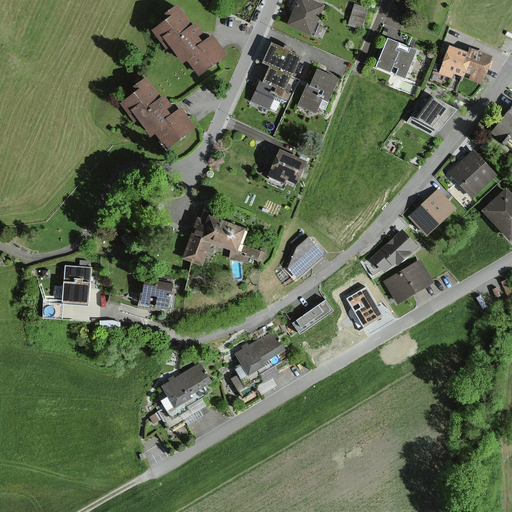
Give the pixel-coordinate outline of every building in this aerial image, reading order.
[(318,23),(325,6),(312,0),(297,0),(287,26),(321,40),(326,29),(319,26),(320,24),(318,23)] [(368,9),(354,4),(348,26),(362,30),(368,9)] [(193,25),(177,5),(165,14),(168,18),(152,30),(167,51),(171,48),(163,37),(172,30),(177,36),(193,25)] [(196,22),(193,25),(177,36),(172,30),(163,37),(171,48),(183,64),(188,60),(199,52),(196,47),(203,42),(199,37),(204,33),(196,22)] [(213,34),(203,42),(196,47),(199,52),(188,60),(200,77),(229,55),(213,34)] [(406,79),(418,50),(388,38),(376,67),(391,73),(394,67),(399,69),(396,75),(406,79)] [(269,67),(263,81),(290,93),(293,85),(288,83),(291,77),(292,77),(302,56),(291,52),(292,49),(284,45),(283,48),(271,43),(262,63),(269,67)] [(455,74),(464,78),(466,73),(463,65),(468,53),(449,46),(439,74),(453,79),(455,74)] [(493,57),(470,48),(463,65),(466,73),(471,75),(469,80),(482,85),(487,73),(488,73),(492,62),(491,62),(493,57)] [(339,79),(317,69),(310,85),(308,84),(298,106),(316,113),(319,108),(325,110),(339,79)] [(161,98),(146,77),(134,86),(137,90),(120,103),(135,123),(139,120),(131,110),(141,103),(146,109),(161,98)] [(263,81),(259,80),(250,102),(269,110),(274,100),(280,103),(287,102),(288,100),(289,100),(292,94),(290,93),(263,81)] [(459,109),(432,94),(420,112),(417,110),(408,121),(435,136),(459,109)] [(164,95),(161,98),(146,109),(141,103),(131,110),(139,120),(151,137),(156,133),(167,125),(164,120),(171,115),(167,110),(172,106),(164,95)] [(511,105),(492,132),(503,141),(502,143),(504,145),(506,143),(511,147),(511,105)] [(181,107),(171,115),(164,120),(167,125),(156,133),(169,149),(197,128),(181,107)] [(298,185),(308,162),(306,161),(307,158),(301,155),(300,158),(280,149),(268,177),(285,185),(287,180),(298,185)] [(498,175),(474,150),(449,173),(472,199),(498,175)] [(511,240),(511,193),(506,188),(481,211),(504,235),(510,242),(511,240)] [(457,209),(438,189),(408,216),(411,221),(410,225),(419,229),(427,237),(457,209)] [(207,221),(198,218),(183,259),(203,267),(212,244),(231,251),(229,260),(248,263),(249,257),(258,261),(259,259),(263,261),(267,250),(260,248),(259,251),(241,244),(247,229),(209,215),(207,221)] [(402,230),(372,259),(385,273),(392,265),(394,266),(396,264),(398,267),(418,247),(402,230)] [(129,235),(125,234),(122,236),(121,238),(123,242),(126,243),(129,241),(130,238),(129,235)] [(285,265),(298,280),(326,256),(307,234),(294,245),(285,265)] [(435,283),(420,259),(383,282),(398,305),(435,283)] [(89,303),(91,267),(87,266),(88,261),(80,261),(80,266),(65,265),(63,302),(89,303)] [(169,310),(174,284),(171,283),(172,277),(163,276),(162,282),(159,282),(160,277),(146,275),(143,293),(140,293),(137,308),(160,312),(161,309),(169,310)] [(335,311),(326,299),(292,323),(301,335),(335,311)] [(112,320),(100,321),(100,332),(121,331),(121,322),(112,320)] [(243,349),(236,354),(242,364),(249,375),(263,366),(262,363),(277,353),(283,349),(276,338),(279,336),(274,329),(250,345),(248,342),(241,346),(243,349)] [(284,363),(277,353),(262,363),(263,366),(249,375),(242,364),(234,369),(238,376),(232,379),(244,397),(258,388),(263,395),(278,385),(273,379),(281,374),(277,367),(284,363)] [(213,383),(201,363),(175,378),(174,376),(169,379),(170,382),(162,386),(168,396),(161,400),(172,420),(189,410),(188,407),(209,394),(205,387),(213,383)] [(160,421),(155,414),(149,418),(153,425),(160,421)]
